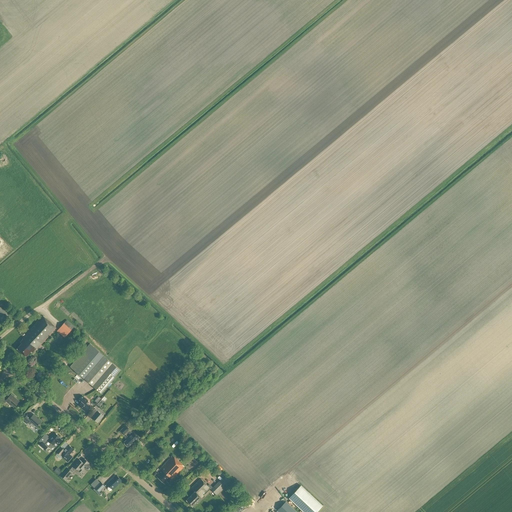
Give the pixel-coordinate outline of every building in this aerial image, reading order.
[(0,315),(5,319),(9,315),(0,307),(0,315)] [(22,338),(23,339),(20,342),(22,344),(17,349),(26,357),(31,351),(32,353),(36,348),(37,349),(56,328),(43,317),(27,335),(26,334),(22,338)] [(64,338),(74,327),(67,320),(57,331),(64,338)] [(70,367),(88,382),(108,360),(89,344),(70,367)] [(108,360),(88,382),(100,393),(120,370),(108,360)] [(19,401),(11,394),(8,397),(6,395),(1,400),(5,403),(7,401),(14,407),(19,401)] [(88,401),(82,396),(78,400),(80,403),(78,405),(85,411),(89,406),(86,403),(88,401)] [(103,416),(98,412),(92,418),(97,422),(103,416)] [(42,421),(34,414),(31,417),(27,414),(23,420),(27,424),(29,421),(37,427),(42,421)] [(130,430),(126,426),(120,431),(124,435),(125,434),(128,437),(126,439),(127,440),(124,442),(125,443),(124,443),(127,447),(128,446),(129,448),(140,438),(134,431),(132,433),(129,430),(130,430)] [(145,430),(149,435),(154,430),(149,426),(145,430)] [(41,443),(40,445),(45,449),(47,447),(56,447),(62,440),(60,438),(60,437),(55,433),(51,438),(46,433),(39,441),(41,443)] [(57,453),(60,455),(68,463),(73,457),(70,454),(74,449),(69,445),(64,450),(62,448),(57,453)] [(184,467),(172,456),(157,472),(159,473),(156,476),(165,484),(167,482),(169,483),(184,467)] [(84,458),(81,461),(79,459),(70,470),(67,468),(61,475),(66,479),(75,468),(81,473),(85,469),(87,471),(91,466),(89,464),(89,463),(84,458)] [(107,484),(109,486),(108,488),(108,489),(109,491),(111,491),(112,489),(113,490),(121,482),(119,481),(121,480),(116,475),(107,484)] [(209,488),(200,479),(191,488),(195,491),(186,500),(193,507),(197,502),(198,503),(202,499),(199,496),(201,494),(202,495),(209,488)] [(209,484),(207,486),(210,488),(212,489),(217,495),(225,487),(226,486),(220,480),(213,488),(209,484)] [(105,486),(100,482),(94,487),(99,492),(105,486)] [(315,511),(321,506),(300,486),(288,498),(303,511),(315,511)] [(278,511),(296,511),(285,502),(277,511),(278,511)]
